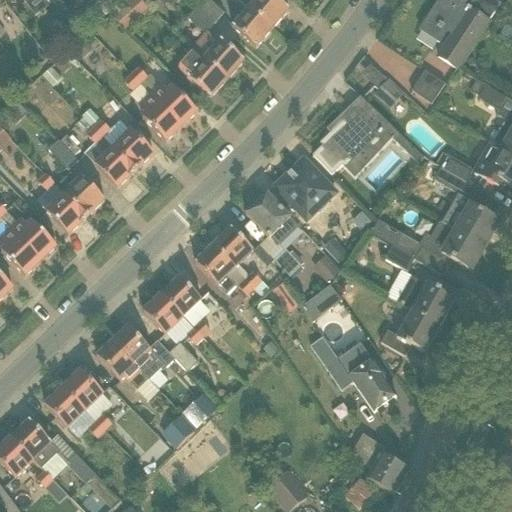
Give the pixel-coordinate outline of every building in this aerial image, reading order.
[(127,30),(148,7),(139,0),(131,0),(115,19),(127,30)] [(223,15),(207,0),(203,0),(197,8),(215,25),(223,15)] [(273,30),(289,12),(275,0),(258,0),(250,10),(273,30)] [(452,38),(438,59),(457,70),(488,23),(464,8),(469,0),(440,0),(427,22),(447,35),(452,38)] [(511,0),(489,0),(499,6),(503,9),(511,0)] [(105,18),(109,15),(104,8),(100,11),(105,18)] [(221,42),(220,44),(208,34),(215,25),(197,8),(188,20),(205,36),(193,49),(194,49),(193,50),(196,53),(205,60),(228,82),(244,63),(221,42)] [(233,30),(256,50),(273,30),(250,10),(233,30)] [(85,60),(93,52),(85,43),(77,52),(85,60)] [(50,59),(61,57),(59,46),(48,48),(50,59)] [(180,69),(189,78),(187,79),(210,100),(228,82),(205,60),(196,53),(180,69)] [(53,89),(62,81),(54,72),(51,69),(41,78),(44,81),(45,80),(53,89)] [(139,70),(132,77),(141,87),(148,80),(148,79),(139,70)] [(425,73),(412,93),(433,106),(446,86),(425,73)] [(133,94),(141,87),(132,77),(124,84),(133,94)] [(389,81),(377,94),(375,96),(391,111),(405,96),(389,81)] [(479,98),(485,88),(476,83),(471,93),(479,98)] [(161,88),(151,97),(181,129),(197,114),(173,89),(169,93),(163,87),(161,88)] [(485,88),(479,98),(478,101),(498,112),(496,116),(497,117),(506,100),(485,88)] [(151,97),(140,108),(146,115),(142,119),(166,144),(181,129),(151,97)] [(402,138),(370,107),(359,117),(356,114),(348,121),(345,119),(330,134),(332,137),(322,146),(325,149),(315,158),(333,177),(343,168),(347,171),(369,150),(373,154),(390,137),(397,144),(402,138)] [(101,124),(95,117),(94,116),(87,123),(94,130),(101,124)] [(511,156),(511,125),(507,122),(494,145),(511,156)] [(94,130),(104,140),(111,133),(110,132),(102,123),(101,124),(94,130)] [(135,173),(154,156),(132,133),(131,134),(121,123),(110,132),(111,133),(104,140),(114,151),(135,173)] [(0,129),(0,154),(12,142),(0,129)] [(94,130),(87,137),(96,147),(104,140),(94,130)] [(50,152),(68,172),(78,164),(60,144),(50,152)] [(511,156),(494,145),(493,147),(490,145),(472,175),(499,190),(502,184),(511,189),(511,156)] [(96,168),(117,191),(135,173),(114,151),(96,168)] [(462,182),(469,170),(449,158),(442,170),(462,182)] [(288,179),(287,178),(275,190),(307,223),(336,195),(304,162),(291,174),(293,175),(288,179)] [(456,194),(462,182),(442,170),(435,183),(456,194)] [(87,220),(105,202),(83,180),(75,171),(57,189),(65,197),(87,220)] [(48,194),(55,187),(46,177),(39,184),(48,194)] [(65,197),(58,204),(47,215),(68,237),(87,220),(65,197)] [(246,217),(277,250),(299,230),(268,197),(246,217)] [(485,249),(500,225),(470,208),(456,232),(485,249)] [(362,214),(352,224),(361,233),(371,224),(362,214)] [(0,244),(6,250),(2,254),(25,279),(41,264),(11,232),(0,222),(0,221),(0,244)] [(22,221),(11,232),(41,264),(56,249),(32,225),(29,228),(22,221)] [(443,256),(472,273),(485,249),(456,232),(456,233),(440,224),(431,239),(426,236),(420,248),(401,238),(395,251),(415,262),(423,249),(441,260),(443,256)] [(253,255),(254,254),(232,231),(214,247),(236,270),(252,254),(253,255)] [(350,255),(334,240),(324,250),(340,265),(350,255)] [(226,279),(236,270),(214,247),(195,266),(217,288),(217,287),(227,297),(236,288),(226,279)] [(391,250),(385,262),(409,275),(415,262),(395,251),(391,250)] [(286,252),(275,263),(290,278),(301,268),(286,252)] [(325,259),(313,270),(328,285),(340,274),(325,259)] [(246,281),(255,290),(262,284),(253,275),(246,281)] [(0,276),(0,302),(13,290),(0,276)] [(440,329),(455,303),(411,279),(398,306),(413,314),(440,329)] [(180,280),(162,297),(183,320),(201,302),(180,280)] [(248,298),(255,290),(246,281),(239,289),(248,298)] [(255,290),(263,298),(270,292),(262,285),(255,290)] [(301,310),(312,325),(342,303),(330,288),(301,310)] [(162,297),(144,315),(165,337),(183,320),(162,297)] [(381,345),(405,359),(411,348),(425,356),(440,329),(413,314),(399,339),(388,333),(381,345)] [(201,324),(194,331),(209,346),(208,347),(211,350),(223,339),(214,330),(211,333),(201,324)] [(150,383),(165,368),(166,369),(174,362),(158,344),(150,351),(128,329),(112,345),(149,382),(150,383)] [(209,346),(194,331),(187,338),(202,353),(208,347),(209,346)] [(322,340),(311,348),(323,367),(342,393),(353,385),(338,363),(339,362),(322,340)] [(198,364),(180,344),(169,354),(188,374),(198,364)] [(279,352),(271,344),(263,351),(271,360),(279,352)] [(131,387),(131,386),(137,393),(149,382),(112,345),(97,359),(121,383),(124,380),(131,387)] [(374,415),(396,399),(382,379),(384,378),(374,364),(373,365),(361,347),(339,362),(338,363),(353,385),(374,415)] [(85,413),(103,396),(82,374),(64,391),(85,413)] [(72,425),(85,413),(64,391),(45,408),(67,431),(72,425)] [(184,418),(197,432),(219,412),(204,396),(182,417),(184,418)] [(106,432),(112,426),(103,417),(97,423),(106,432)] [(197,432),(184,418),(162,439),(176,453),(197,432)] [(60,455),(51,445),(30,423),(12,440),(33,463),(34,462),(43,472),(58,458),(60,455)] [(106,432),(97,423),(95,425),(89,431),(98,440),(106,432)] [(200,433),(182,449),(203,474),(222,457),(200,433)] [(410,473),(399,467),(383,457),(386,451),(363,437),(355,450),(356,451),(354,455),(361,464),(373,471),(367,482),(395,498),(410,473)] [(12,440),(0,451),(0,464),(15,480),(33,463),(12,440)] [(121,504),(96,477),(84,464),(80,459),(76,456),(67,466),(69,467),(87,486),(113,511),(121,504)] [(133,490),(146,479),(139,471),(126,483),(133,490)] [(45,490),(54,483),(44,473),(36,481),(45,490)] [(286,511),(291,511),(307,499),(287,475),(268,490),(286,511)] [(358,508),(371,491),(359,481),(346,498),(358,508)] [(18,511),(0,487),(0,503),(6,511),(18,511)]
